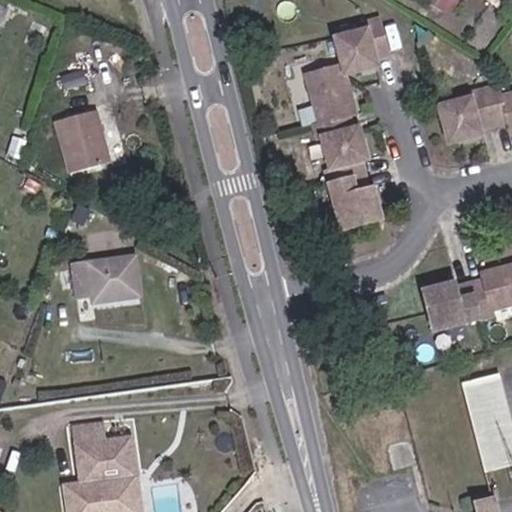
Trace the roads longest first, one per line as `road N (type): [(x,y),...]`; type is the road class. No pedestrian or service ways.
road 1 (tertiary): [(180,0),(255,302)]
road 2 (residential): [(511,187),(437,207),(405,262),(255,302)]
road 3 (tertiary): [(255,302),(313,511)]
road 4 (unknown): [(437,207),(400,24)]
